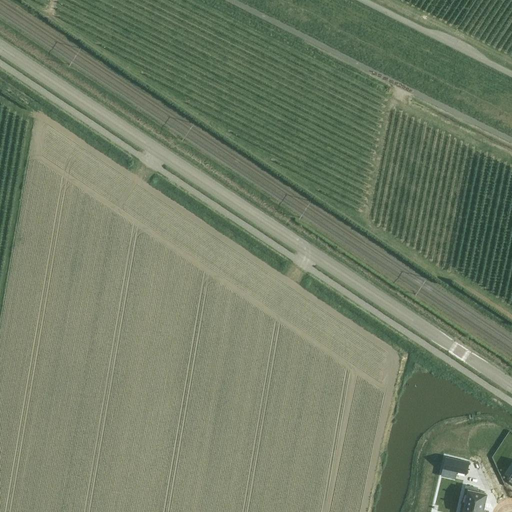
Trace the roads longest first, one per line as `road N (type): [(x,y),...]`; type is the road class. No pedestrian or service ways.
road 1 (tertiary): [(511,386),(0,48)]
road 2 (unclassified): [(511,141),(223,0)]
road 3 (unclassified): [(511,76),(358,0)]
